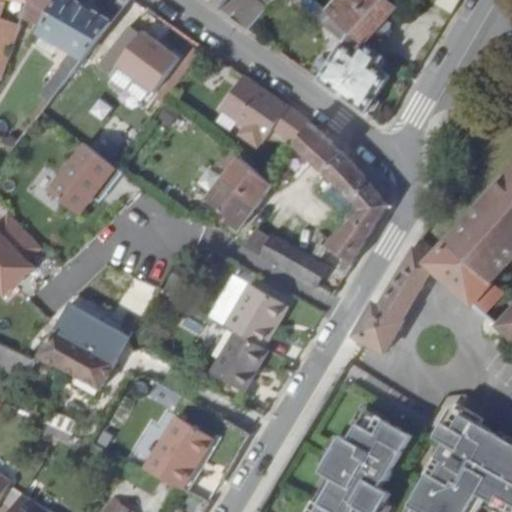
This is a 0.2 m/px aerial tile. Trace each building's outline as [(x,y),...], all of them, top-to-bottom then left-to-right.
[(0,0),(0,81),(22,24),(3,19),(10,0),(21,0),(30,2),(30,0),(0,0)] [(38,28),(54,0),(30,0),(30,2),(25,15),(32,19),(30,23),(38,28)] [(59,76),(66,81),(86,53),(110,22),(73,0),(61,0),(43,32),(72,51),(61,67),(64,70),(59,76)] [(206,0),(221,11),(228,0),(206,0)] [(243,0),(230,17),(249,30),(265,6),(257,0),(243,0)] [(347,29),(364,43),(374,30),(385,16),(395,5),(390,1),(390,0),(329,0),(323,9),(330,15),(347,29)] [(454,11),(460,0),(440,0),(439,3),(454,11)] [(320,80),(368,113),(372,107),(374,108),(380,99),(377,96),(388,75),(376,66),(381,57),(364,43),(347,29),(330,15),(324,20),(342,38),(320,80)] [(385,16),(374,30),(378,34),(383,33),(390,26),(391,20),(385,16)] [(409,25),(393,56),(409,64),(424,33),(409,25)] [(108,82),(119,69),(142,38),(127,27),(95,71),(108,82)] [(142,38),(119,69),(152,93),(180,57),(146,32),(142,38)] [(300,146),(314,125),(250,79),(227,111),(252,129),(248,136),(248,137),(264,149),(270,141),(271,143),(273,141),(279,133),(300,146)] [(330,248),(352,266),(359,254),(357,252),(387,204),(356,166),(337,147),(318,128),(314,125),(300,146),(320,167),(325,172),(359,207),(342,232),(330,248)] [(87,143),(52,191),(85,214),(98,197),(105,202),(127,172),(87,143)] [(233,167),(225,178),(258,204),(273,185),(240,159),(230,150),(223,159),(233,167)] [(424,252),(436,263),(487,312),(507,292),(495,281),(511,261),(511,168),(441,248),(434,242),(424,252)] [(258,204),(225,178),(208,200),(230,216),(227,220),(239,228),(258,204)] [(31,262),(44,249),(6,212),(0,218),(0,299),(0,300),(34,265),(31,262)] [(257,231),(248,245),(264,255),(273,241),(257,231)] [(304,279),(316,258),(278,234),(273,241),(264,255),(304,279)] [(354,340),(359,343),(380,356),(399,324),(396,322),(436,263),(424,252),(418,247),(378,310),(374,308),(354,340)] [(304,279),(320,289),(333,268),(316,258),(304,279)] [(236,275),(212,315),(227,324),(251,283),(236,275)] [(122,303),(140,313),(153,288),(135,278),(122,303)] [(227,324),(237,329),(267,347),(274,332),(271,330),(285,304),(251,283),(227,324)] [(113,360),(136,329),(99,310),(96,314),(79,304),(61,330),(44,356),(77,373),(83,362),(105,374),(113,360)] [(289,306),(285,304),(271,330),(274,332),(289,306)] [(511,314),(502,326),(511,335),(511,314)] [(0,341),(26,354),(31,344),(0,328),(0,341)] [(245,391),(270,349),(267,347),(237,329),(213,371),(245,391)] [(36,366),(39,360),(26,354),(0,341),(0,364),(19,373),(26,361),(36,366)] [(83,362),(77,373),(99,385),(105,374),(83,362)] [(153,387),(149,397),(171,406),(175,396),(153,387)] [(511,511),(511,434),(453,400),(435,431),(445,438),(402,511),(511,511)] [(393,511),(399,504),(387,499),(394,488),(387,483),(415,434),(366,405),(358,419),(349,435),(346,434),(322,472),(329,476),(305,511),(393,511)] [(148,466),(187,485),(217,434),(180,412),(148,466)] [(0,475),(0,498),(11,482),(0,475)] [(204,511),(213,497),(205,493),(193,511),(204,511)] [(48,511),(24,495),(11,511),(48,511)] [(99,511),(132,511),(109,497),(99,511)]
